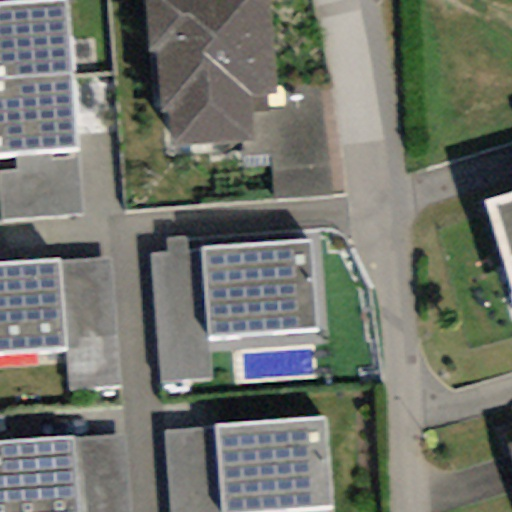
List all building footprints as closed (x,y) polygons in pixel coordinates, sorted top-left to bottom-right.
[(0,0),(0,13),(22,11),(21,0),(0,0)] [(262,0),(142,0),(153,109),(158,108),(159,125),(166,124),(169,155),(250,147),(246,102),(272,99),(262,0)] [(0,87),(72,82),(66,8),(22,11),(0,13),(0,87)] [(72,82),(0,87),(0,167),(17,166),(79,161),(72,82)] [(79,161),(17,166),(18,174),(0,175),(0,194),(3,225),(83,218),(79,161)] [(511,204),(481,215),(511,313),(511,204)] [(162,257),(146,259),(157,388),(209,383),(206,345),(198,255),(184,256),(183,242),(161,244),(162,257)] [(308,246),(198,255),(206,345),(315,336),(308,246)] [(108,264),(57,269),(64,358),(67,396),(119,392),(108,264)] [(57,269),(0,272),(0,362),(64,358),(57,269)] [(332,511),(325,426),(216,434),(222,511),(332,511)] [(222,511),(216,434),(164,438),(169,511),(222,511)] [(128,511),(123,440),(71,444),(76,511),(128,511)] [(0,449),(0,511),(76,511),(71,444),(0,449)]
